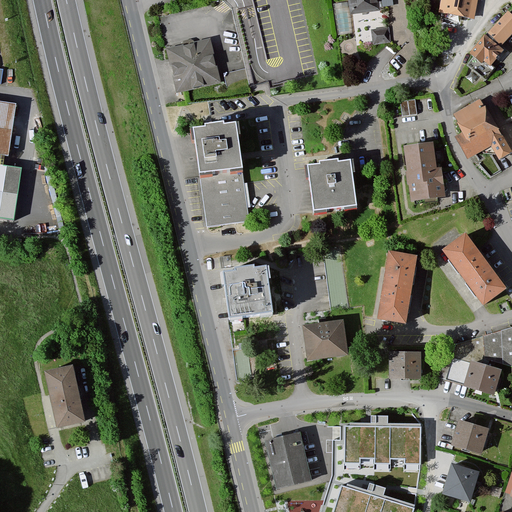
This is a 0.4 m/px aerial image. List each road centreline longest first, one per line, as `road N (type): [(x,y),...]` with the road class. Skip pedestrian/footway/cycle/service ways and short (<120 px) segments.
road 1 (residential): [(511,239),(451,137),(438,86),(416,83),(271,102),(286,213),(270,226),(187,240)]
road 2 (motorway): [(198,511),(66,0)]
road 3 (motorway): [(42,0),(173,511)]
road 4 (tertiary): [(129,0),(187,240)]
road 5 (residential): [(430,395),(304,402),(230,418)]
road 6 (tertiary): [(187,240),(230,418)]
